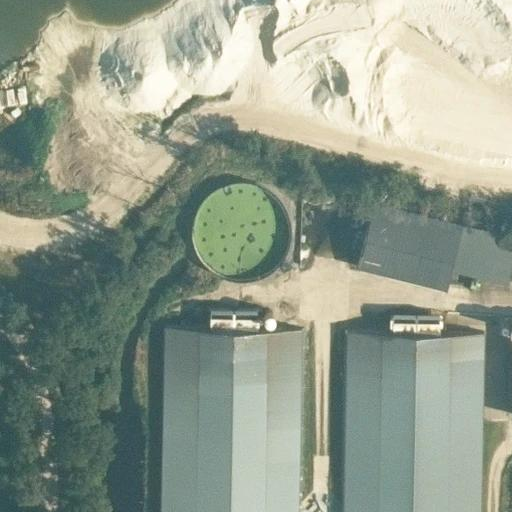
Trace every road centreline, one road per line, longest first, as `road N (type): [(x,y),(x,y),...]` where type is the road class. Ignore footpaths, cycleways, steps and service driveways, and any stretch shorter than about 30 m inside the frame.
road 1 (track): [(52,511),(41,388),(0,314)]
road 2 (unknown): [(511,139),(357,99)]
